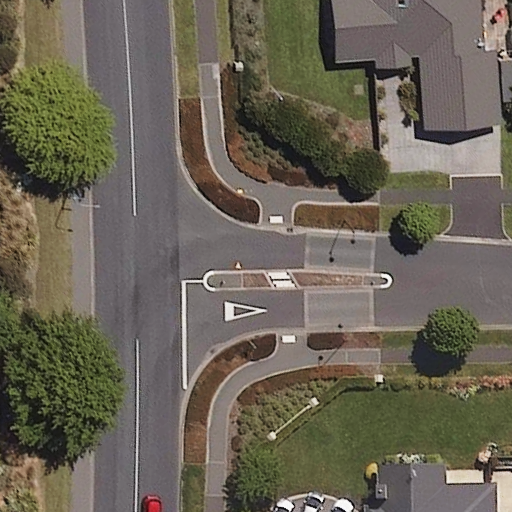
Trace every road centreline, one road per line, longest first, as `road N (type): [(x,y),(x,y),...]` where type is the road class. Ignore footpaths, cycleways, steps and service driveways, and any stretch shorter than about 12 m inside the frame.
road 1 (residential): [(138,284),(511,282)]
road 2 (tertiary): [(128,0),(138,284)]
road 3 (tertiary): [(138,284),(136,511)]
